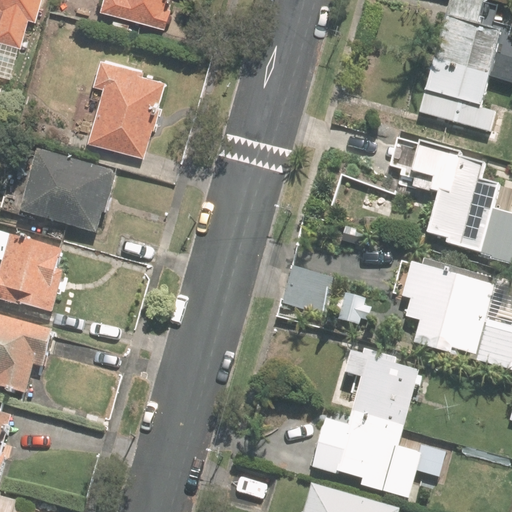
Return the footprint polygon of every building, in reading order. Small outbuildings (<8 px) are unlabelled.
[(0,0),(0,42),(26,50),(38,0),(0,0)] [(165,31),(172,0),(103,0),(100,13),(115,17),(115,18),(165,31)] [(488,79),(511,85),(511,28),(502,26),(506,12),(463,0),(446,0),(420,96),(415,114),(490,135),(495,117),(479,112),(488,79)] [(87,144),(144,159),(165,83),(142,77),(143,73),(100,61),(93,86),(102,88),(87,144)] [(424,240),(479,255),(495,197),(494,197),(502,170),(397,141),(388,173),(438,187),(424,240)] [(19,217),(97,238),(114,175),(36,154),(19,217)] [(67,255),(0,236),(0,304),(50,318),(67,255)] [(397,313),(419,319),(411,347),(511,374),(511,330),(485,323),(494,288),(410,266),(397,313)] [(340,281),(291,268),(281,304),(330,318),(340,281)] [(369,302),(343,295),(336,321),(362,328),(369,302)] [(54,338),(22,330),(20,329),(0,323),(0,392),(26,400),(37,358),(48,361),(54,338)] [(342,374),(359,379),(350,412),(403,427),(413,393),(417,394),(422,373),(348,352),(342,374)] [(331,481),(407,502),(426,436),(349,415),(345,428),(324,422),(310,470),(332,476),(331,481)] [(0,469),(13,421),(0,417),(0,469)] [(301,511),(396,511),(308,488),(301,511)] [(18,511),(19,509),(0,503),(0,511),(18,511)]
